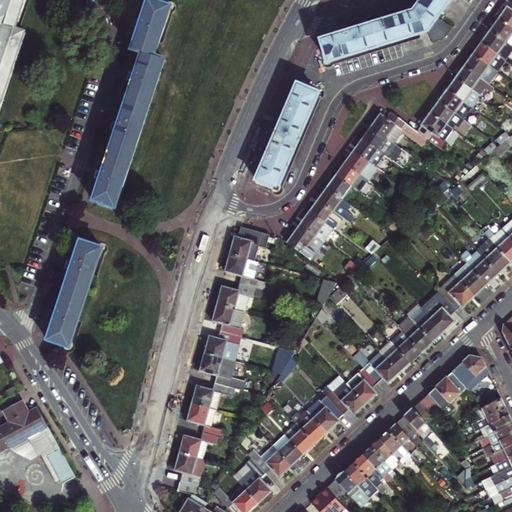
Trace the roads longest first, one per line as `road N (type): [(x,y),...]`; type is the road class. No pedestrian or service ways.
road 1 (residential): [(214,201),(256,212),(286,205),(306,184),(344,95),(444,58),(489,0)]
road 2 (residential): [(15,334),(29,320),(115,61),(106,0)]
road 3 (residential): [(487,323),(281,511)]
road 4 (tertiary): [(15,334),(123,511)]
road 5 (tertiary): [(133,486),(15,334)]
road 6 (residential): [(286,34),(214,201)]
road 7 (residential): [(214,201),(165,363)]
road 8 (residential): [(140,496),(165,363)]
road 9 (residential): [(165,363),(133,486)]
